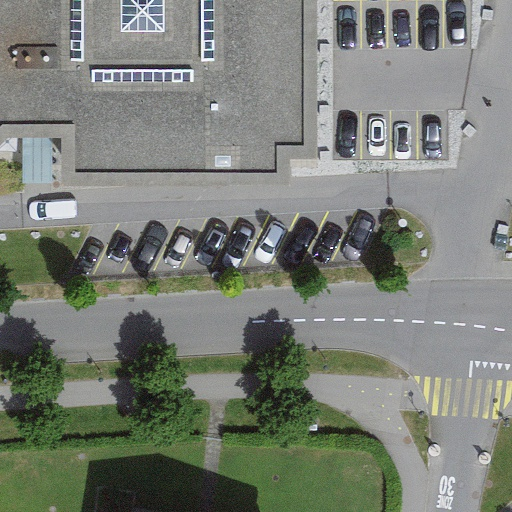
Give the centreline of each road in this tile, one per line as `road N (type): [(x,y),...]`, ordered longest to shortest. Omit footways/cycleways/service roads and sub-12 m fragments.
road 1 (residential): [(0,328),(356,314),(478,320)]
road 2 (residential): [(447,511),(478,320)]
